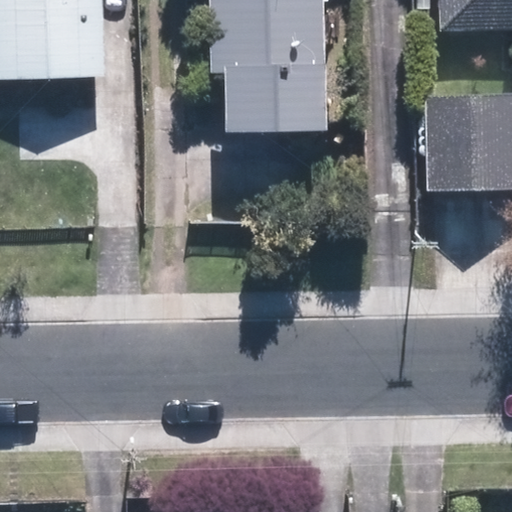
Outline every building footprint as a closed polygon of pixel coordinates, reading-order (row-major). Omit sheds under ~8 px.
[(84,0),(0,0),(0,78),(86,77),(84,0)] [(301,0),(207,0),(210,144),(305,142),(301,0)] [(511,0),(434,0),(436,38),(511,36),(511,0)] [(511,96),(430,98),(432,189),(511,187),(511,96)] [(96,110),(18,107),(16,161),(94,163),(96,110)]
